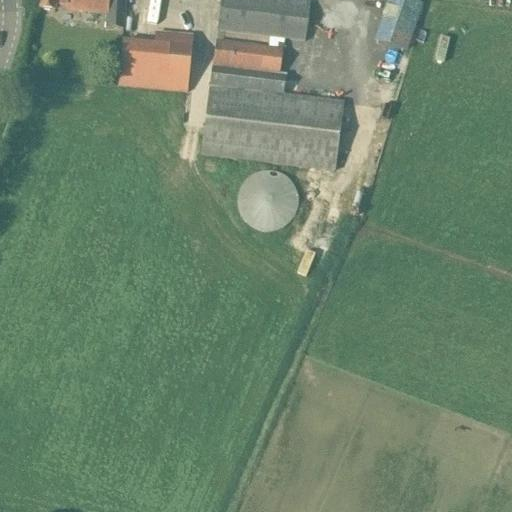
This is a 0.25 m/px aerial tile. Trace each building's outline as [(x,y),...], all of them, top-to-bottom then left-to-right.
[(106,30),(123,30),(124,0),(40,0),(40,10),(55,12),(55,10),(106,15),(106,30)] [(282,51),(302,53),(308,3),(281,0),(221,0),(217,32),(284,40),(282,51)] [(415,1),(411,0),(387,0),(377,41),(404,47),(415,1)] [(117,87),(186,93),(191,36),(154,33),(153,44),(122,41),(117,87)] [(200,156),(335,173),(342,101),(284,94),(285,76),(279,76),(282,50),(215,43),(200,156)] [(296,199),(296,192),(294,186),(291,180),(287,176),(282,171),(275,168),(269,166),(263,165),(256,166),(250,167),(245,170),(239,175),(234,180),(231,186),(229,193),(229,199),(229,205),(231,212),(234,218),(239,223),(245,228),(250,230),(257,232),(261,233),(268,232),(275,230),(280,228),(286,223),(290,218),(294,212),(295,206),(296,199)]
